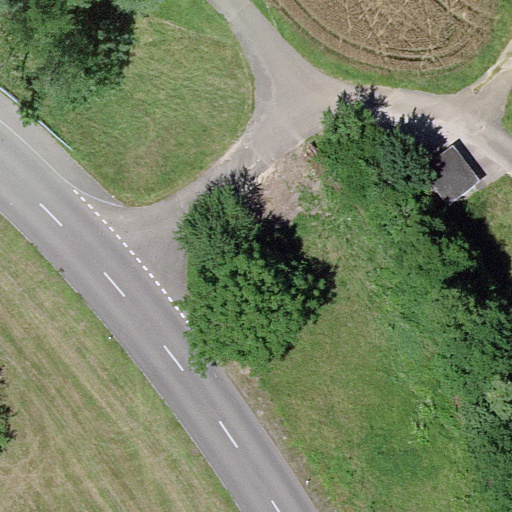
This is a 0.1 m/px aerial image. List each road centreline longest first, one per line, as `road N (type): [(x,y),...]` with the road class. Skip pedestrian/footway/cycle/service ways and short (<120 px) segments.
road 1 (tertiary): [(280,511),(112,277),(0,163)]
road 2 (track): [(112,277),(311,108),(227,0)]
road 3 (track): [(311,108),(386,103),(464,126),(511,158)]
